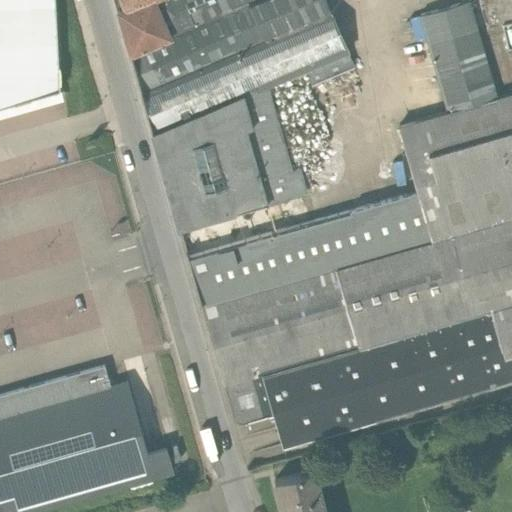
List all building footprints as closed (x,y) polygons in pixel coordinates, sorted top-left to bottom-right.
[(0,0),(0,117),(63,100),(60,91),(54,0),(0,0)] [(271,416),(282,450),(511,382),(511,91),(492,97),(466,5),(416,19),(441,111),(399,127),(413,190),(310,224),(271,86),(349,48),(327,0),(113,0),(148,135),(233,422),(240,427),(271,416)] [(56,147),(64,162),(79,155),(71,140),(56,147)] [(0,511),(36,511),(181,472),(174,447),(154,453),(134,382),(117,386),(111,365),(0,395),(0,511)] [(331,511),(321,471),(272,483),(279,511),(331,511)]
